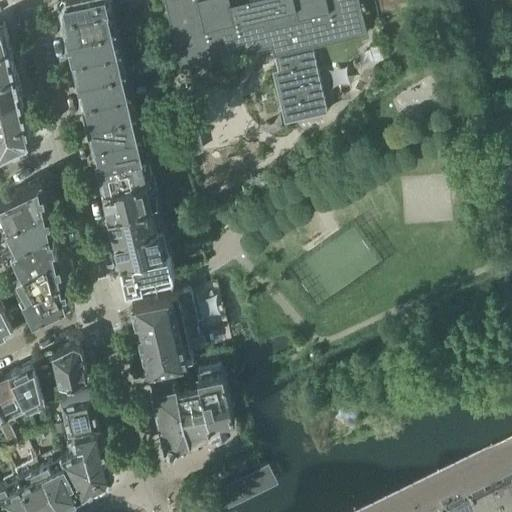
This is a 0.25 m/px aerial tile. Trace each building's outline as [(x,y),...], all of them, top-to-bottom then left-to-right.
[(61,3),(63,13),(107,2),(116,0),(62,0),(61,3)] [(165,0),(180,65),(272,43),(278,68),(272,69),(284,120),(327,110),(312,44),(366,31),(359,0),(165,0)] [(63,13),(68,34),(112,24),(107,2),(63,13)] [(0,45),(8,42),(9,41),(4,23),(0,22),(0,45)] [(73,54),(74,55),(117,45),(114,32),(112,24),(68,34),(73,54)] [(8,42),(0,45),(0,70),(13,65),(8,42)] [(74,55),(79,76),(122,66),(117,45),(74,55)] [(13,65),(0,70),(0,99),(19,90),(20,90),(14,64),(13,65)] [(79,76),(84,98),(127,89),(122,66),(79,76)] [(84,98),(89,119),(132,108),(127,89),(84,98)] [(19,90),(0,99),(0,125),(25,114),(19,90)] [(93,139),(93,140),(138,130),(132,108),(89,119),(94,139),(93,139)] [(25,114),(0,125),(0,152),(25,140),(30,132),(26,113),(25,114)] [(202,147),(195,116),(185,118),(193,149),(202,147)] [(93,140),(99,161),(142,151),(140,142),(138,130),(93,140)] [(99,161),(103,181),(147,171),(144,158),(142,151),(99,161)] [(503,167),(503,164),(503,161),(506,158),(504,157),(503,159),(501,162),(501,165),(501,168),(502,171),(505,174),(507,177),(509,176),(506,173),(504,170),(503,167)] [(106,196),(109,206),(152,195),(151,191),(150,187),(150,185),(149,185),(148,179),(147,171),(103,181),(107,196),(106,196)] [(494,174),(494,175),(498,179),(500,182),(502,186),(503,190),(503,195),(502,199),(502,203),(499,210),(500,210),(502,206),(503,201),(504,196),(505,191),(504,187),(502,183),(500,179),(497,176),(494,174)] [(0,203),(8,220),(47,201),(41,177),(0,196),(0,203)] [(115,230),(158,220),(157,215),(156,215),(155,211),(156,210),(155,209),(152,197),(153,197),(152,195),(109,206),(112,220),(115,230)] [(17,242),(52,224),(47,201),(8,220),(7,220),(17,242)] [(120,254),(121,254),(164,243),(162,239),(161,234),(161,232),(161,233),(158,221),(158,220),(115,230),(118,243),(120,254)] [(2,250),(13,271),(17,270),(58,249),(53,225),(52,225),(52,224),(17,242),(11,245),(2,250)] [(200,235),(183,239),(185,249),(202,245),(200,235)] [(164,243),(121,254),(127,279),(174,267),(168,243),(164,244),(164,243)] [(28,291),(64,274),(58,249),(17,270),(28,291)] [(6,310),(13,324),(34,314),(69,297),(64,274),(28,291),(23,293),(27,300),(6,310)] [(132,300),(143,344),(182,335),(199,331),(196,321),(198,320),(190,286),(132,300)] [(0,330),(13,324),(6,310),(0,298),(0,330)] [(148,366),(172,361),(187,357),(182,335),(143,344),(148,366)] [(74,339),(53,349),(56,366),(59,378),(87,372),(80,342),(74,339)] [(33,359),(36,371),(42,370),(56,366),(53,349),(33,359)] [(436,377),(483,354),(483,353),(433,377),(442,394),(443,393),(436,377)] [(33,359),(10,371),(26,404),(33,400),(39,411),(45,408),(39,383),(36,371),(33,359)] [(200,379),(212,427),(220,423),(220,419),(234,415),(224,366),(223,366),(222,360),(198,366),(199,372),(200,379)] [(480,375),(482,375),(478,366),(487,362),(486,360),(476,365),(480,375)] [(172,361),(148,366),(152,384),(166,442),(165,442),(173,446),(174,446),(190,438),(175,373),(172,361)] [(0,402),(9,420),(17,416),(14,409),(26,404),(10,371),(0,375),(0,402)] [(175,373),(190,438),(198,434),(197,430),(212,427),(200,379),(178,384),(175,373)] [(75,427),(76,427),(99,422),(92,389),(66,395),(66,396),(61,398),(68,429),(75,427)] [(0,420),(9,440),(17,436),(9,420),(0,402),(0,420)] [(75,446),(62,452),(81,492),(106,479),(110,481),(114,472),(111,470),(99,422),(76,427),(75,427),(77,434),(71,437),(75,446)] [(58,444),(36,455),(60,503),(69,499),(68,498),(81,492),(62,452),(58,444)] [(15,466),(16,469),(37,511),(40,511),(51,507),(60,503),(36,455),(15,466)] [(232,459),(236,466),(244,462),(241,455),(232,459)] [(0,490),(10,511),(37,511),(16,469),(4,476),(5,479),(0,482),(0,490)] [(203,504),(206,510),(211,511),(248,492),(250,486),(247,481),(242,479),(205,499),(203,504)] [(0,511),(10,511),(0,490),(0,511)] [(465,511),(466,511),(465,511),(511,511),(511,491),(505,495),(502,494),(497,497),(496,500),(490,503),(477,509),(475,507),(468,511),(467,511),(466,511),(465,511)]
